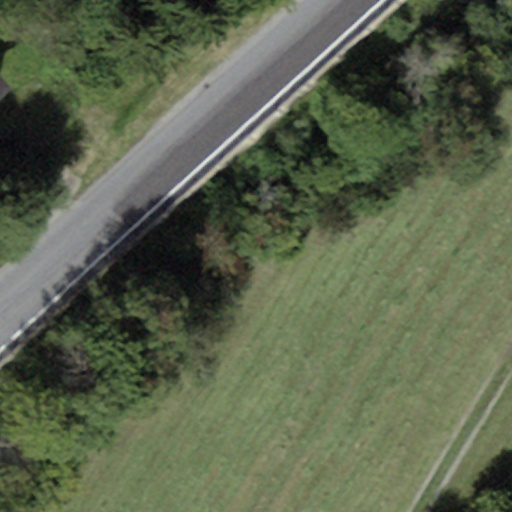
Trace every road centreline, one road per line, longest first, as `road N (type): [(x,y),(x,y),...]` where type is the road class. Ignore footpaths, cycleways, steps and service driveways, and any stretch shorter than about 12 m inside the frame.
road 1 (tertiary): [(0,310),(339,0)]
road 2 (track): [(425,511),(511,372)]
